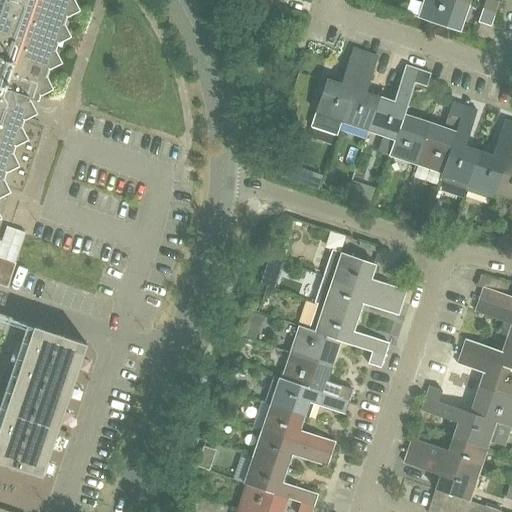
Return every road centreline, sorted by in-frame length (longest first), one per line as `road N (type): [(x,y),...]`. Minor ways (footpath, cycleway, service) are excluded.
road 1 (residential): [(364,511),(445,253)]
road 2 (residential): [(445,253),(276,196),(221,188)]
road 3 (residential): [(328,0),(323,14),(502,74),(511,69)]
road 4 (tertiary): [(221,188),(216,99),(178,0)]
road 5 (residential): [(174,358),(0,299)]
road 6 (tertiary): [(174,358),(221,188)]
road 7 (tertiary): [(120,511),(174,358)]
